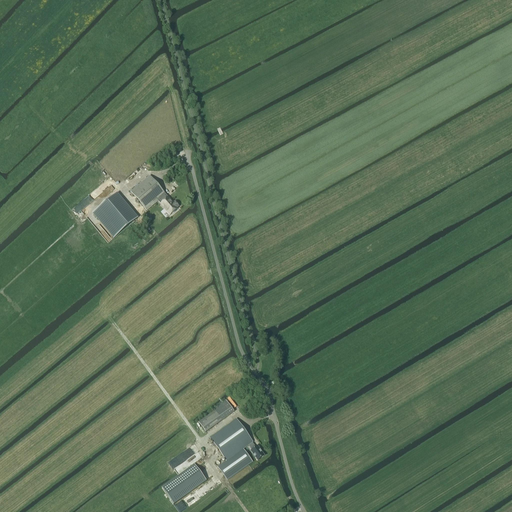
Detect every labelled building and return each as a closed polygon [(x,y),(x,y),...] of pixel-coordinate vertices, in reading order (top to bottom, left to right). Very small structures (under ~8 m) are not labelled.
[(146,212),(158,201),(166,195),(165,194),(164,194),(149,176),(130,193),(146,212)] [(171,202),(166,195),(158,201),(170,216),(172,214),(173,214),(175,212),(175,211),(178,209),(177,208),(179,207),(175,202),(173,204),(171,202)] [(135,221),(114,196),(93,214),(114,239),(128,227),(132,223),(133,223),(134,222),(135,221)] [(198,423),(205,433),(234,412),(226,401),(214,410),(215,411),(198,423)] [(243,449),(248,446),(252,450),(251,451),(257,461),(264,456),(257,446),(255,448),(252,443),(253,442),(236,419),(209,438),(226,462),(217,467),(226,480),(252,462),(243,449)] [(194,465),(162,489),(174,505),(206,481),(194,465)]
